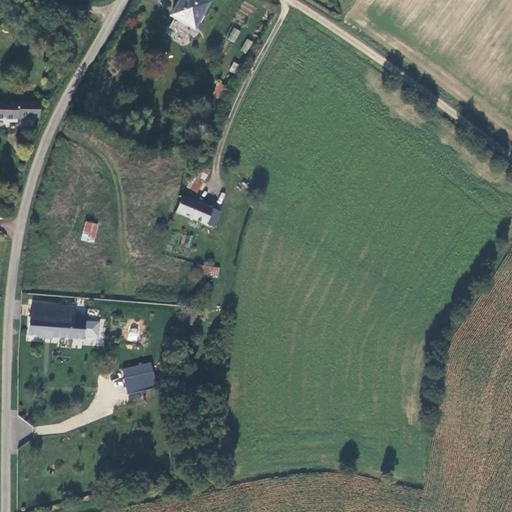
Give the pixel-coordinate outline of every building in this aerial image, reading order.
[(205,1),(203,0),(176,0),(169,15),(190,27),(205,1)] [(227,40),(235,43),(240,30),(233,27),(227,40)] [(246,54),(253,42),(247,38),(240,50),(246,54)] [(236,73),(239,63),(232,62),(229,71),(236,73)] [(220,98),(223,84),(215,83),(213,97),(220,98)] [(18,121),(38,121),(38,106),(17,106),(17,105),(0,104),(0,121),(18,122),(18,121)] [(200,166),(189,180),(197,187),(207,172),(200,166)] [(209,205),(181,195),(175,212),(211,226),(220,204),(211,201),(209,205)] [(97,226),(84,223),(81,242),(94,244),(97,226)] [(202,265),(202,276),(218,277),(219,266),(202,265)] [(57,306),(31,305),(31,318),(28,318),(27,336),(71,338),(71,337),(83,337),(83,335),(83,327),(82,327),(82,323),(72,322),(72,310),(72,309),(57,309),(57,306)] [(76,310),(72,310),(72,322),(82,323),(82,327),(83,327),(83,318),(76,318),(76,310)] [(83,318),(83,327),(89,327),(89,335),(107,335),(107,325),(100,325),(100,319),(83,318)] [(122,367),(126,392),(156,388),(152,363),(122,367)]
